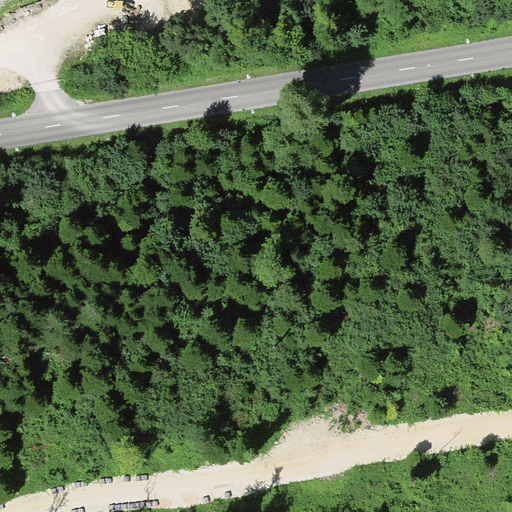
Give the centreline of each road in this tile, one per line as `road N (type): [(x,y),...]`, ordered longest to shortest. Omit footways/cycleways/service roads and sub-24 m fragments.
road 1 (tertiary): [(0,134),(511,55)]
road 2 (track): [(511,435),(338,457),(36,511)]
